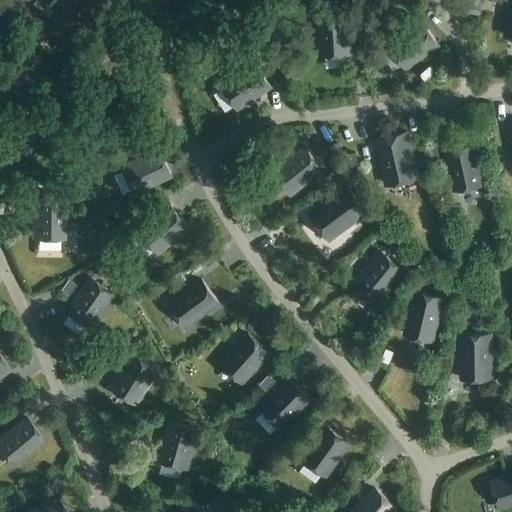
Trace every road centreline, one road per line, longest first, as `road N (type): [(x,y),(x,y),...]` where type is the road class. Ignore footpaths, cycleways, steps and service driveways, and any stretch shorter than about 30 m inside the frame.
road 1 (residential): [(474,95),(282,122),(243,134),(207,174),(248,250),(435,472)]
road 2 (residential): [(0,254),(108,511)]
